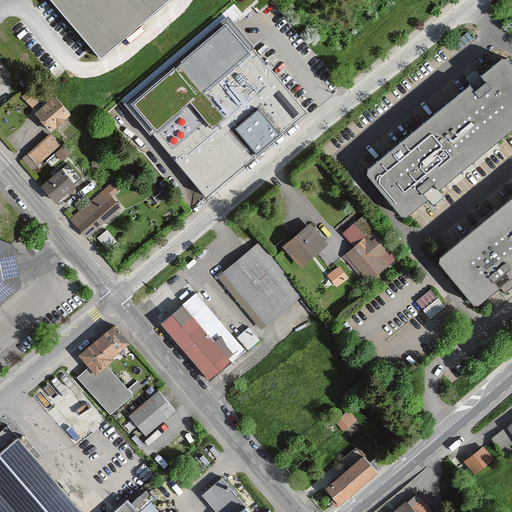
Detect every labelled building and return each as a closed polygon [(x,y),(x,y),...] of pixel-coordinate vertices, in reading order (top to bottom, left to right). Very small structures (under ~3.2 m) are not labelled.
[(173,1),(171,0),(47,0),(101,63),(173,1)] [(304,111),(251,48),(151,133),(204,196),(304,111)] [(476,161),(511,131),(511,62),(503,52),(433,108),(476,161)] [(0,84),(14,71),(0,56),(0,84)] [(56,98),(36,116),(52,135),(72,117),(56,98)] [(476,161),(433,108),(362,163),(405,218),(476,161)] [(58,149),(46,137),(24,157),(35,170),(58,149)] [(59,168),(40,186),(56,203),(75,185),(59,168)] [(104,189),(111,197),(120,190),(113,182),(104,189)] [(104,189),(69,219),(85,238),(120,207),(111,197),(104,189)] [(511,274),(511,204),(507,198),(435,258),(475,306),(511,274)] [(301,267),(326,245),(307,223),(282,246),(301,267)] [(365,281),(397,253),(371,224),(339,253),(365,281)] [(0,240),(0,302),(20,285),(11,243),(0,240)] [(341,266),(329,275),(337,284),(349,275),(341,266)] [(444,306),(437,297),(423,309),(430,317),(444,306)] [(113,326),(112,324),(76,355),(87,367),(95,376),(106,366),(130,346),(113,326)] [(95,376),(87,367),(76,377),(109,415),(131,395),(106,366),(95,376)] [(61,369),(30,396),(76,449),(107,422),(61,369)] [(175,411),(157,390),(127,417),(145,437),(175,411)] [(353,424),(343,415),(336,422),(345,432),(353,424)] [(511,420),(492,437),(507,456),(511,452),(511,420)] [(10,422),(0,430),(0,511),(136,511),(125,499),(110,511),(80,511),(37,462),(42,457),(10,422)] [(494,461),(482,446),(464,461),(476,476),(494,461)] [(376,472),(361,455),(323,487),(338,505),(376,472)] [(252,511),(222,477),(200,496),(213,511),(252,511)] [(434,511),(414,489),(390,511),(434,511)]
